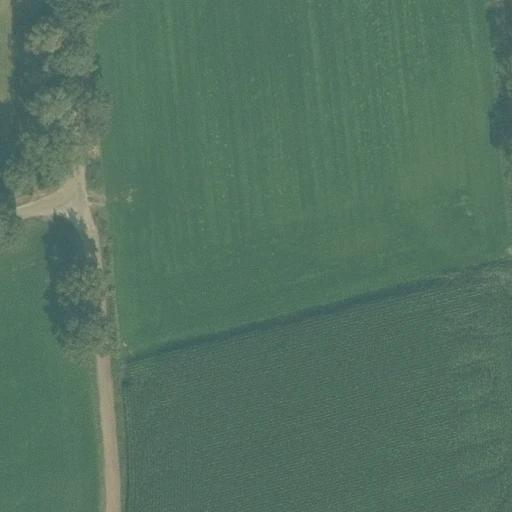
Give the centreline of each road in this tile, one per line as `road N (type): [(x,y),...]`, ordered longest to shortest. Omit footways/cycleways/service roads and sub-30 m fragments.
road 1 (track): [(71,198),(91,250),(111,511)]
road 2 (unclassified): [(0,222),(71,198),(77,141),(65,0)]
